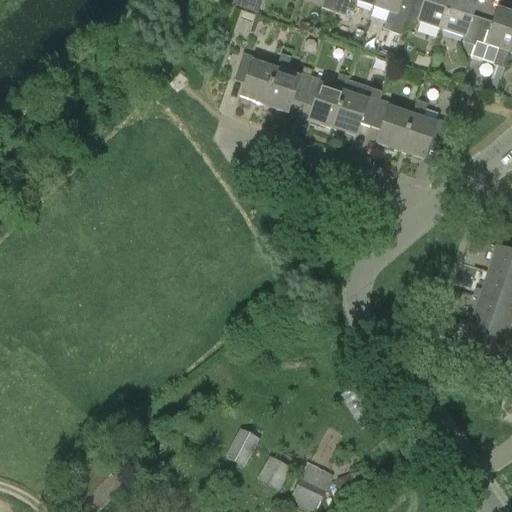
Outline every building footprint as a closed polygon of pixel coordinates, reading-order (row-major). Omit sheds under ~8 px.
[(250,0),(238,0),(236,7),(255,13),(258,2),(250,0)] [(352,15),(356,4),(372,9),(374,0),(336,0),(336,2),(332,15),(344,19),(346,13),(352,15)] [(389,34),(401,38),(405,25),(412,0),(374,0),(372,9),(388,15),(384,25),(391,27),(389,34)] [(424,0),(424,2),(419,0),(412,0),(405,25),(416,29),(417,24),(440,32),(451,0),(424,0)] [(461,44),(473,47),(482,21),(471,17),(475,5),(461,0),(451,0),(440,32),(463,40),(461,44)] [(473,47),(469,59),(494,68),(503,71),(509,55),(511,46),(511,16),(497,12),(493,25),(482,21),(473,47)] [(240,100),(263,108),(275,72),(252,64),(253,60),(242,56),(233,83),(244,87),(240,100)] [(280,57),(276,73),(275,72),(263,108),(286,115),(291,103),(301,106),(310,79),(298,75),(296,80),(286,76),(290,61),(280,57)] [(300,76),(310,79),(312,72),(302,69),(300,76)] [(308,123),(331,131),(343,95),(344,96),(349,80),(338,76),(333,92),(319,88),(321,83),(310,79),(301,106),(312,110),(308,123)] [(494,98),(499,84),(490,81),(485,95),(494,98)] [(359,126),(369,129),(378,102),(366,98),(365,103),(344,96),(343,95),(331,131),(355,138),(359,126)] [(376,146),(399,154),(411,118),(387,111),(389,106),(378,102),(369,129),(380,133),(376,146)] [(416,103),(411,118),(399,154),(423,161),(427,148),(437,152),(446,125),(434,121),(433,126),(422,122),(427,107),(416,103)] [(484,244),(472,240),(468,252),(480,256),(484,244)] [(511,253),(496,249),(488,275),(511,282),(511,253)] [(511,282),(488,275),(479,300),(511,311),(511,282)] [(460,295),(452,292),(450,300),(458,303),(460,295)] [(471,326),(507,338),(511,321),(511,311),(479,300),(471,326)] [(498,364),(507,338),(471,326),(462,352),(498,364)] [(451,344),(439,339),(436,347),(448,352),(451,344)] [(224,459),(244,469),(259,442),(239,431),(224,459)] [(63,500),(75,511),(100,511),(132,479),(107,455),(63,500)] [(278,493),(291,470),(269,458),(256,481),(278,493)] [(316,511),(333,478),(306,464),(289,502),(308,511),(316,511)] [(366,490),(360,472),(335,481),(342,499),(366,490)]
